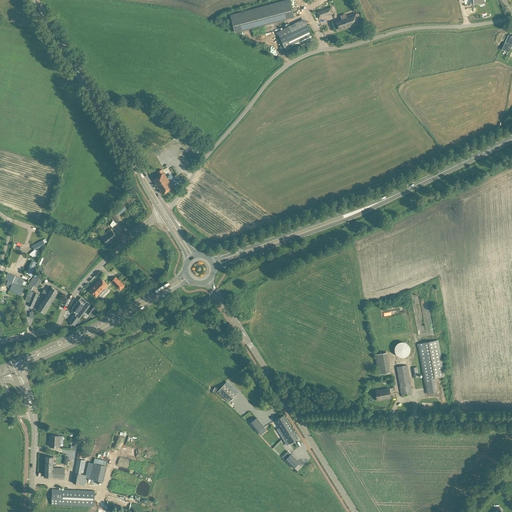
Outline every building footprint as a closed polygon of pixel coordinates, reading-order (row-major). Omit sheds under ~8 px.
[(289,0),(285,0),(230,15),(234,28),(293,13),(289,0)] [(331,7),(316,12),(319,19),(333,13),(331,7)] [(342,19),(335,21),(338,30),(348,26),(349,27),(359,23),(356,13),(345,17),(346,19),(342,20),(342,19)] [(286,51),(291,49),(314,38),(308,25),(280,38),(286,51)] [(505,42),(502,49),(508,53),(511,46),(511,44),(511,36),(507,43),(505,42)] [(160,175),(154,179),(163,194),(173,188),(162,169),(157,172),(160,175)] [(123,204),(115,211),(118,215),(126,208),(123,204)] [(112,211),(109,214),(115,222),(119,219),(112,211)] [(117,236),(114,232),(111,228),(101,236),(104,240),(107,244),(117,236)] [(34,250),(39,248),(47,243),(45,239),(32,246),(34,250)] [(21,279),(15,276),(11,274),(5,287),(10,289),(8,294),(20,299),(25,287),(19,284),(21,279)] [(35,276),(31,283),(35,286),(40,279),(35,276)] [(116,277),(111,281),(113,283),(120,290),(124,286),(117,278),(116,277)] [(108,285),(104,282),(101,278),(95,284),(89,290),(96,297),(102,291),(108,285)] [(59,291),(54,289),(51,287),(48,292),(44,289),(42,293),(44,294),(44,296),(45,297),(43,299),(51,304),(59,291)] [(29,290),(27,295),(37,299),(39,294),(31,291),(29,290)] [(37,299),(27,295),(25,301),(29,303),(34,305),(37,299)] [(74,314),(69,322),(74,325),(75,326),(75,325),(90,304),(81,297),(79,300),(78,300),(72,309),(77,313),(75,315),(74,314)] [(45,313),(51,304),(43,299),(40,304),(38,309),(45,313)] [(94,307),(89,314),(92,317),(93,317),(98,314),(100,313),(94,307)] [(437,392),(436,387),(435,378),(444,376),(438,340),(417,344),(426,389),(427,394),(437,392)] [(396,356),(410,356),(410,343),(397,342),(396,356)] [(378,374),(390,372),(387,352),(375,354),(378,374)] [(412,394),(411,389),(406,365),(397,367),(400,388),(402,394),(401,394),(401,395),(402,395),(402,396),(412,394)] [(217,391),(229,402),(236,395),(225,384),(217,391)] [(391,398),(390,393),(389,388),(376,391),(378,400),(391,398)] [(279,418),(276,420),(280,428),(278,429),(281,434),(282,434),(284,437),(283,438),(294,431),(284,415),(279,418)] [(257,418),(250,423),(258,432),(264,427),(257,418)] [(287,445),(294,441),(298,438),(294,431),(283,438),(287,445)] [(60,436),(57,436),(52,436),(51,442),(50,442),(50,447),(59,447),(60,436)] [(285,460),(294,468),(300,462),(291,454),(285,460)] [(54,457),(50,457),(45,456),(44,477),(65,478),(65,468),(53,467),(54,457)] [(84,485),(85,475),(81,474),(82,471),(83,472),(85,461),(77,459),(72,483),(84,485)] [(97,480),(103,482),(107,466),(89,462),(85,477),(92,479),(91,483),(96,484),(97,480)] [(151,490),(151,488),(150,486),(149,484),(148,483),(146,481),(144,480),(142,480),(140,480),(138,480),(136,481),(135,482),(133,483),(132,485),(131,486),(131,489),(131,490),(131,492),(131,494),(133,496),(134,497),(135,499),(137,499),(139,500),(141,500),(143,500),(145,499),(147,498),(148,497),(149,495),(150,494),(151,492),(151,490)] [(96,492),(57,489),(52,489),(51,504),(95,507),(96,492)]
